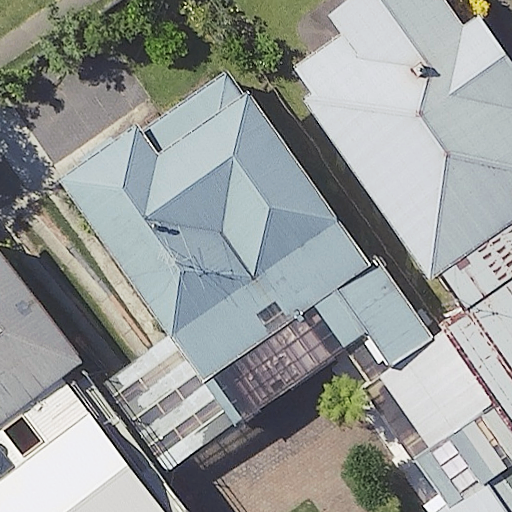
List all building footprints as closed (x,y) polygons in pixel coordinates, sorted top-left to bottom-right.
[(286,74),(437,287),(511,234),(511,52),(487,17),(474,26),(455,0),(355,0),(331,17),(342,34),(286,74)] [(375,273),(234,73),(70,188),(211,388),(375,273)] [(0,130),(0,247),(3,251),(58,213),(0,130)] [(0,438),(90,375),(0,247),(0,438)] [(511,286),(452,328),(511,413),(511,286)] [(442,342),(387,380),(438,452),(493,414),(442,342)]
